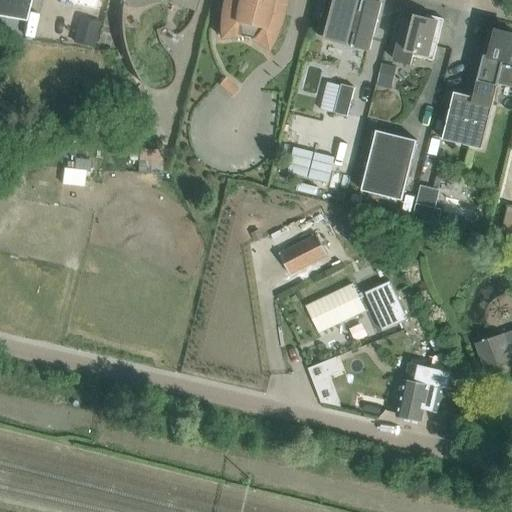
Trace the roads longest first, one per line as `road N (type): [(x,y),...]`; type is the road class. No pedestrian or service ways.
road 1 (residential): [(511,461),(0,346)]
road 2 (track): [(432,511),(92,431)]
